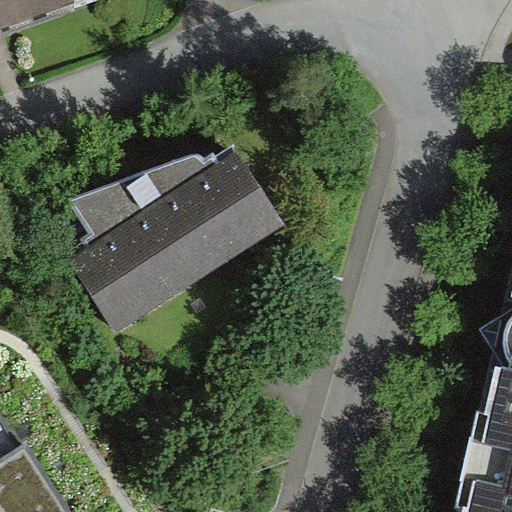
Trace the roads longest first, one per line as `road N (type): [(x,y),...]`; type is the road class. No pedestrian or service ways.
road 1 (residential): [(417,29),(431,103),(411,218),(334,511)]
road 2 (residential): [(0,113),(220,26),(363,5),(417,29)]
